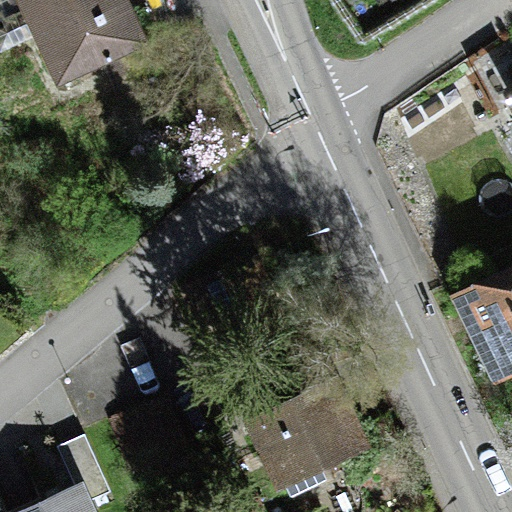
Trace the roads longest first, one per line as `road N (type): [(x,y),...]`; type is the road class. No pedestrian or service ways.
road 1 (residential): [(329,156),(260,183),(201,221),(0,398)]
road 2 (secondary): [(329,156),(489,511)]
road 3 (residential): [(312,119),(381,87),(503,0)]
road 4 (secondary): [(259,0),(312,119)]
